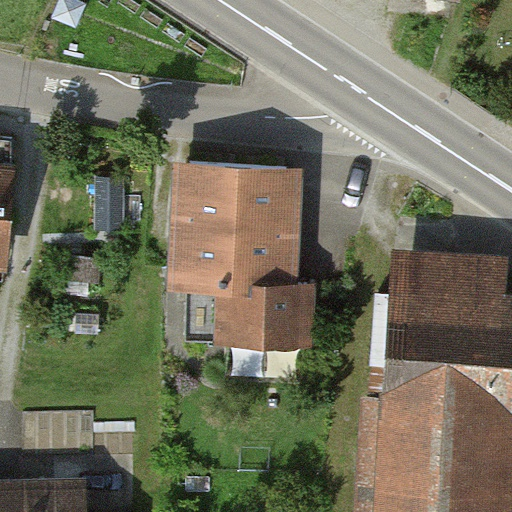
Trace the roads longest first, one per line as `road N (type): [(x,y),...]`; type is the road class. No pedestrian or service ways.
road 1 (residential): [(387,108),(238,117),(81,95),(0,74)]
road 2 (primary): [(221,0),(387,108)]
road 3 (primary): [(387,108),(511,190)]
